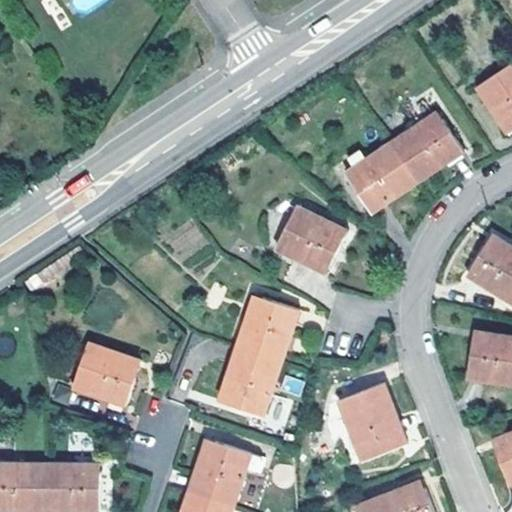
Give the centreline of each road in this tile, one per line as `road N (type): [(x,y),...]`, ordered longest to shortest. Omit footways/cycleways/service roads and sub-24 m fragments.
road 1 (residential): [(478,511),(420,357),(412,304),(417,273),(441,227),(477,191),(511,175)]
road 2 (primary): [(270,75),(113,177)]
road 3 (primary): [(0,270),(72,221),(113,177)]
road 4 (primary): [(384,0),(270,75)]
road 5 (primary): [(113,177),(66,192),(0,236)]
